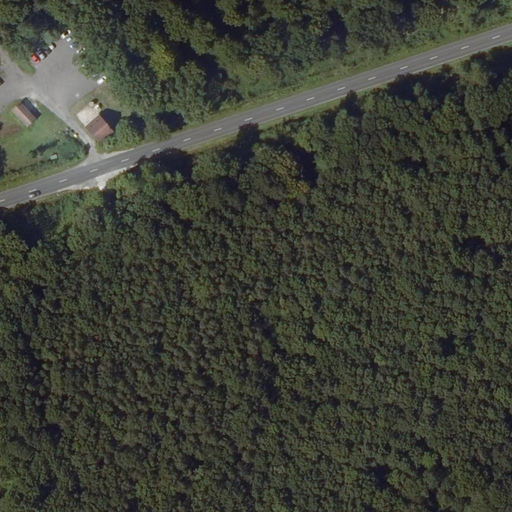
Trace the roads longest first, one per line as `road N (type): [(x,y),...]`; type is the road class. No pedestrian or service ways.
road 1 (primary): [(511,34),(0,202)]
road 2 (track): [(0,18),(124,161)]
